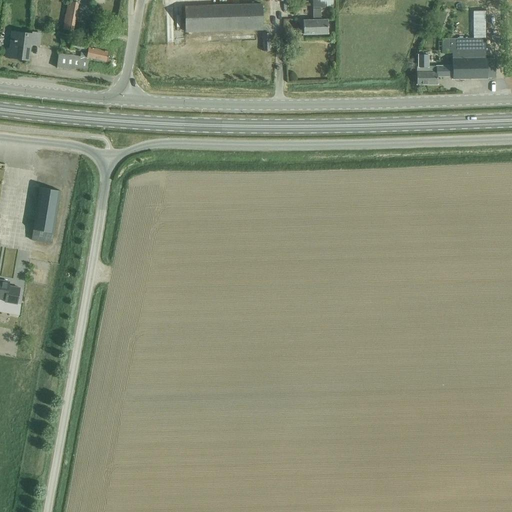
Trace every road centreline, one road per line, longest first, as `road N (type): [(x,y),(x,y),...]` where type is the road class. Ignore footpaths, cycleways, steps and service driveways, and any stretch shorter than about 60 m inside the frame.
road 1 (unclassified): [(111,161),(167,144),(511,140)]
road 2 (primary): [(118,121),(511,121)]
road 3 (tertiary): [(122,100),(511,100)]
road 4 (unclassified): [(47,511),(111,161)]
road 5 (tertiary): [(0,86),(122,100)]
